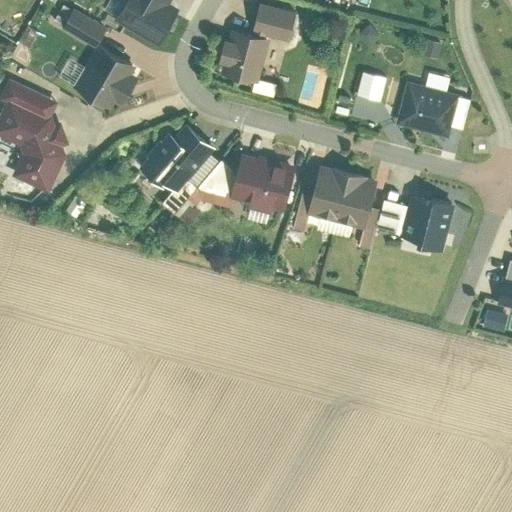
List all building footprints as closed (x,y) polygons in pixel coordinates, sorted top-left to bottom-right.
[(127,0),(116,21),(160,45),(178,12),(169,7),(172,0),(127,0)] [(71,1),(63,13),(96,35),(104,23),(71,1)] [(253,33),(269,37),(292,43),(299,12),(261,2),(253,33)] [(63,15),(60,21),(90,40),(93,34),(63,15)] [(258,84),(269,37),(253,33),(232,28),(221,75),(258,84)] [(124,104),(141,76),(135,73),(140,64),(103,42),(77,85),(111,104),(115,98),(124,104)] [(361,67),(355,90),(379,96),(385,73),(361,67)] [(23,152),(13,174),(49,192),(67,154),(64,145),(71,143),(63,121),(57,123),(54,114),(60,101),(9,77),(0,95),(0,98),(6,102),(0,114),(0,134),(20,144),(23,152)] [(460,93),(408,80),(398,124),(450,137),(460,93)] [(179,192),(217,147),(188,122),(176,137),(169,130),(139,166),(165,187),(168,184),(179,192)] [(232,197),(286,209),(297,166),(243,153),(232,197)] [(337,221),(350,171),(322,165),(315,190),(305,188),(294,227),(305,230),(310,213),(337,221)] [(337,221),(363,228),(358,245),(369,248),(379,209),(371,207),(379,179),(350,171),(337,221)] [(443,248),(455,202),(414,192),(402,238),(443,248)] [(265,217),(266,205),(247,204),(246,215),(265,217)] [(500,303),(511,306),(511,279),(506,278),(500,303)] [(486,306),(482,320),(501,326),(505,312),(486,306)]
